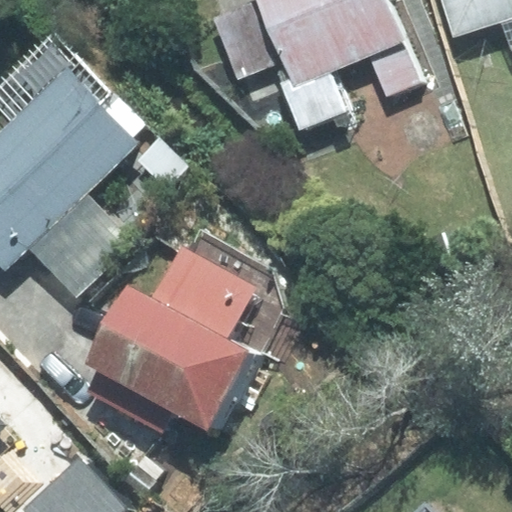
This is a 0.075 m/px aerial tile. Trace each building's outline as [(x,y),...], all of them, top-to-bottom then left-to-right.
[(260,0),(293,80),(282,85),(300,129),(348,110),(332,72),(372,56),(388,96),(422,82),(389,0),(260,0)] [(511,0),(443,0),(455,35),(501,20),(511,52),(511,0)] [(255,2),(213,18),(238,80),(279,64),(255,2)] [(136,143),(130,138),(146,123),(54,29),(0,80),(0,112),(7,120),(0,127),(0,263),(6,269),(28,247),(88,190),(136,143)] [(28,247),(76,294),(134,236),(88,190),(28,247)] [(191,253),(183,249),(155,302),(126,288),(87,364),(99,370),(88,390),(163,428),(172,410),(211,430),(251,352),(271,353),(287,316),(273,272),(201,235),(191,253)] [(26,511),(122,511),(125,509),(79,460),(25,510),(26,511)] [(433,511),(424,503),(414,511),(433,511)]
